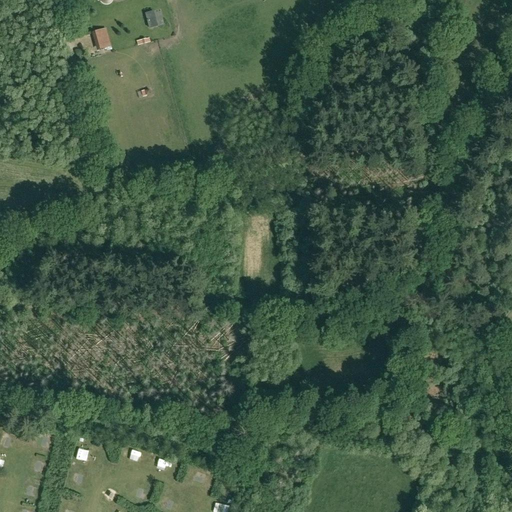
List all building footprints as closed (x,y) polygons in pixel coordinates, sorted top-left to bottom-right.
[(148,20),(150,27),(158,25),(156,18),(148,20)] [(97,51),(111,46),(106,28),(92,33),(97,51)] [(0,460),(0,467),(9,470),(11,463),(0,460)] [(40,471),(42,462),(34,460),(33,469),(40,471)] [(161,460),(160,467),(168,469),(169,461),(161,460)] [(88,483),(89,475),(79,474),(79,483),(88,483)] [(137,495),(146,499),(150,491),(141,487),(137,495)] [(163,506),(172,509),(175,502),(166,498),(163,506)]
